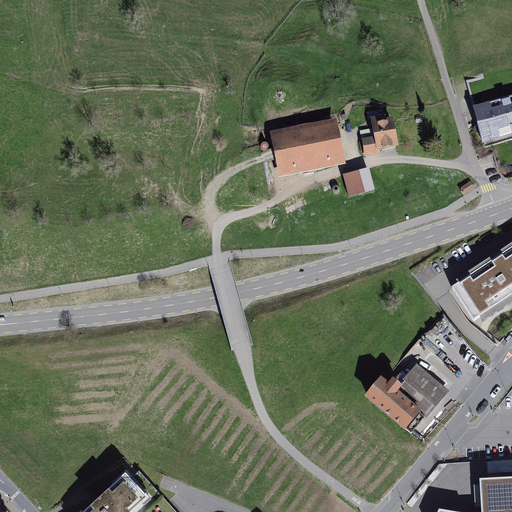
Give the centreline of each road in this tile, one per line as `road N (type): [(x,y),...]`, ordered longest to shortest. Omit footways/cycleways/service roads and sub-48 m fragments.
road 1 (primary): [(511,208),(246,290),(0,324)]
road 2 (residential): [(384,511),(511,361)]
